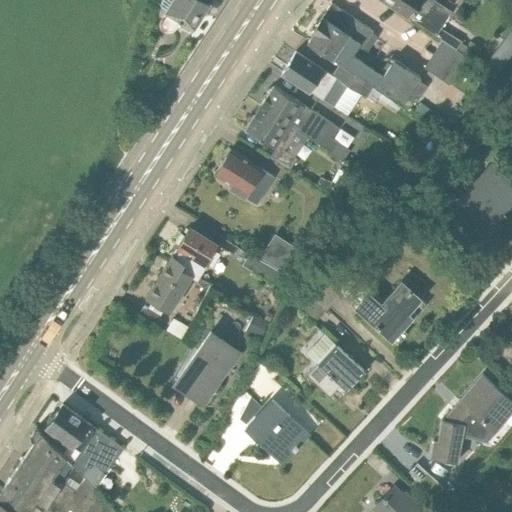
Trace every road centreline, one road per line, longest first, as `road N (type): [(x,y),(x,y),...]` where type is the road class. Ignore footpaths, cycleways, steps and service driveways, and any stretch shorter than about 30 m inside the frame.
road 1 (secondary): [(30,352),(261,0)]
road 2 (unclassified): [(294,511),(511,277)]
road 3 (unclassified): [(30,352),(241,511)]
